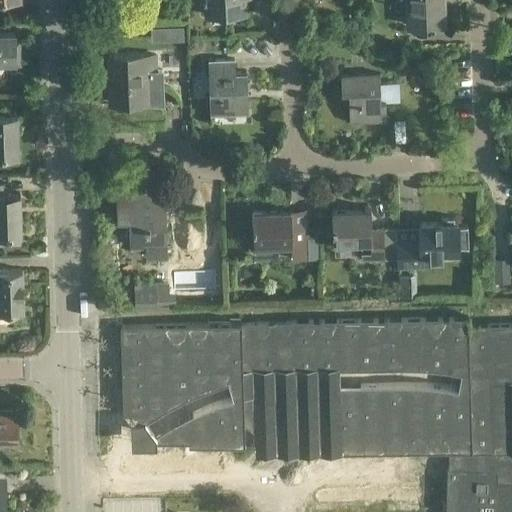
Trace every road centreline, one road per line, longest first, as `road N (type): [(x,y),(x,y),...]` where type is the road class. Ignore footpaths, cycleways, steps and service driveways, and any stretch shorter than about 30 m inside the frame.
road 1 (residential): [(482,0),(484,135),(461,165),(297,177)]
road 2 (residential): [(297,177),(236,177),(206,169),(192,155),(62,156)]
road 3 (residential): [(69,373),(62,156)]
road 4 (residential): [(62,156),(56,0)]
road 5 (residential): [(297,177),(293,30)]
road 6 (residential): [(72,511),(69,373)]
